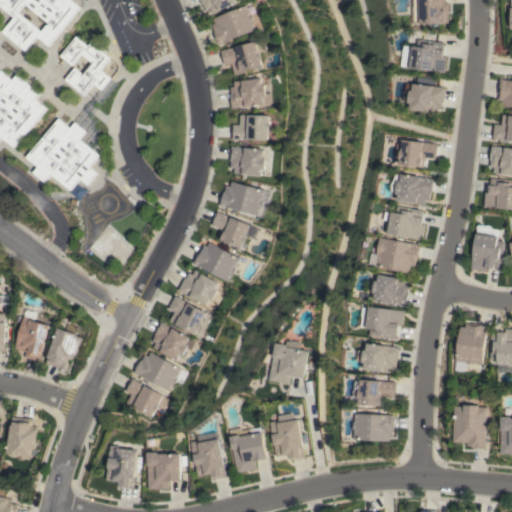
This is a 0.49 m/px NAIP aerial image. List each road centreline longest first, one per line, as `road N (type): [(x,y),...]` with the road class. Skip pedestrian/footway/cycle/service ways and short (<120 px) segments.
road 1 (residential): [(55,511),(88,408),(197,183),(201,85),(164,0)]
road 2 (residential): [(417,478),(431,334),(466,142),(476,0)]
road 3 (residential): [(56,508),(388,476),(511,485)]
road 4 (residential): [(0,227),(127,318)]
